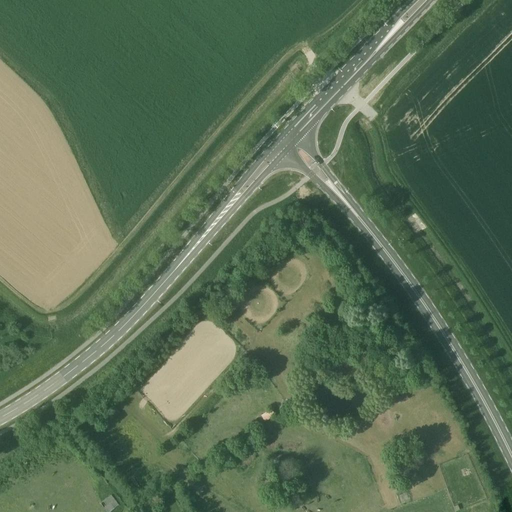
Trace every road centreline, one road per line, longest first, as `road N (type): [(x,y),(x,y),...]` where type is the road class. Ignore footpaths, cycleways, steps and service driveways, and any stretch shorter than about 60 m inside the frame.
road 1 (tertiary): [(0,418),(88,360),(280,148)]
road 2 (secondary): [(511,456),(451,347),(368,229)]
road 3 (secondary): [(292,133),(421,0)]
road 4 (secondary): [(368,229),(292,133)]
road 5 (secondary): [(280,148),(368,229)]
